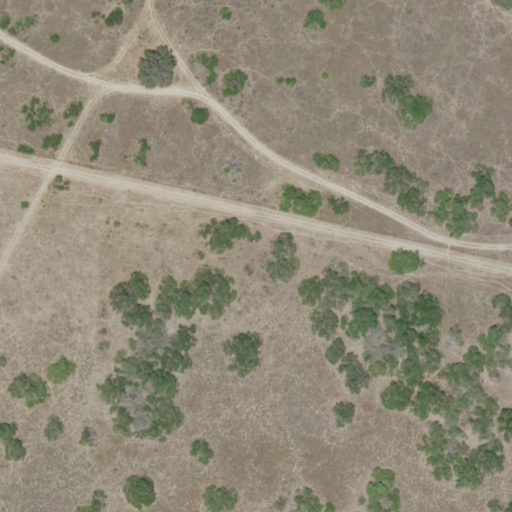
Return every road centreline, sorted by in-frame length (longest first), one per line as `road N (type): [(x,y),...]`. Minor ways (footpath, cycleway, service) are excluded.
road 1 (residential): [(511,253),(490,257),(0,51)]
road 2 (residential): [(106,0),(103,94),(0,278)]
road 3 (residential): [(490,257),(490,377),(507,511)]
